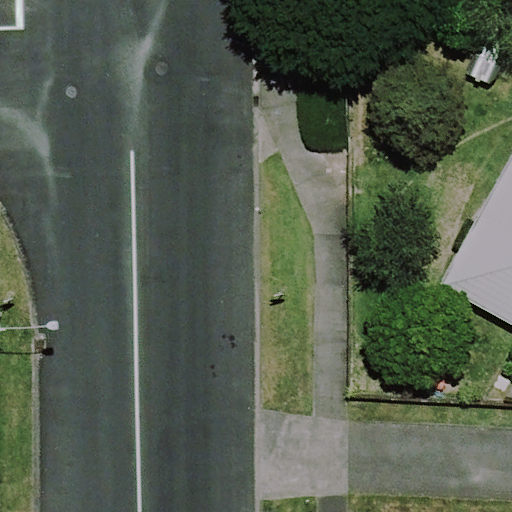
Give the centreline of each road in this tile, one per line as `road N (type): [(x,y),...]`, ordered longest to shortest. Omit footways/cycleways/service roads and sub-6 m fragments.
road 1 (residential): [(137,511),(134,29)]
road 2 (residential): [(134,29),(0,29)]
